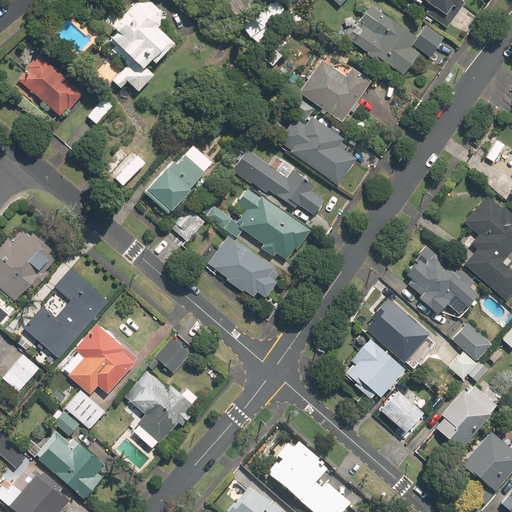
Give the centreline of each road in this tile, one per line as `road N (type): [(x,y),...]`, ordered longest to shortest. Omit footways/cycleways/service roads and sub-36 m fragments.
road 1 (residential): [(511,26),(272,371)]
road 2 (residential): [(27,159),(272,371)]
road 3 (residential): [(272,371),(432,511)]
road 4 (residential): [(272,371),(154,511)]
